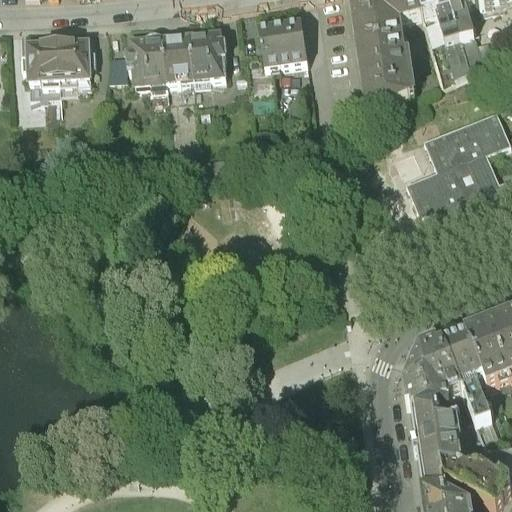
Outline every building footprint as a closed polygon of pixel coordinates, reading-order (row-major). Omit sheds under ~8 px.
[(355,40),(399,32),(423,26),(423,25),(415,0),(357,0),(349,2),(355,40)] [(444,0),(415,0),(423,25),(440,19),(441,24),(438,25),(438,27),(455,85),(468,78),(444,0)] [(479,12),(475,0),(444,0),(468,78),(482,71),(466,18),(464,17),(462,13),(474,9),(476,13),(479,12)] [(511,0),(475,0),(479,12),(479,14),(511,4),(511,0)] [(260,32),(266,75),(309,69),(303,26),(260,32)] [(399,32),(355,40),(360,71),(368,128),(414,106),(408,65),(404,65),(399,32)] [(190,40),(194,90),(225,87),(223,64),(228,63),(227,44),(222,44),(221,37),(190,40)] [(164,42),(168,92),(194,90),(190,40),(164,42)] [(133,72),(135,95),(168,92),(164,42),(129,45),(130,55),(126,56),(127,72),(133,72)] [(59,49),(62,104),(93,103),(92,73),(90,48),(59,49)] [(62,104),(59,49),(27,50),(28,76),(28,91),(30,91),(31,112),(47,111),(47,107),(62,106),(62,104)] [(47,107),(47,111),(48,133),(63,132),(62,106),(47,107)] [(436,177),(406,190),(419,223),(433,217),(446,247),(507,222),(511,219),(511,200),(505,184),(496,187),(484,159),(510,147),(496,115),(424,146),(436,177)] [(414,153),(394,160),(403,179),(423,172),(414,153)] [(491,330),(465,341),(483,384),(487,393),(511,382),(511,325),(511,322),(491,330)] [(465,341),(443,351),(463,399),(474,427),(476,431),(479,430),(491,424),(475,387),(483,384),(465,341)] [(407,384),(412,418),(438,414),(450,412),(449,405),(463,399),(443,351),(416,362),(407,384)] [(438,414),(412,418),(417,454),(425,500),(445,504),(445,491),(451,493),(488,511),(498,511),(510,494),(510,489),(507,487),(500,481),(497,485),(482,475),(470,476),(469,478),(460,473),(462,471),(458,452),(462,452),(458,434),(457,430),(440,433),(438,414)] [(497,440),(491,424),(479,430),(485,445),(497,440)] [(500,481),(507,487),(511,486),(511,448),(485,452),(476,431),(474,427),(458,434),(462,452),(458,452),(462,471),(460,473),(469,478),(470,476),(482,475),(497,485),(500,481)] [(425,500),(426,511),(460,511),(445,504),(425,500)]
